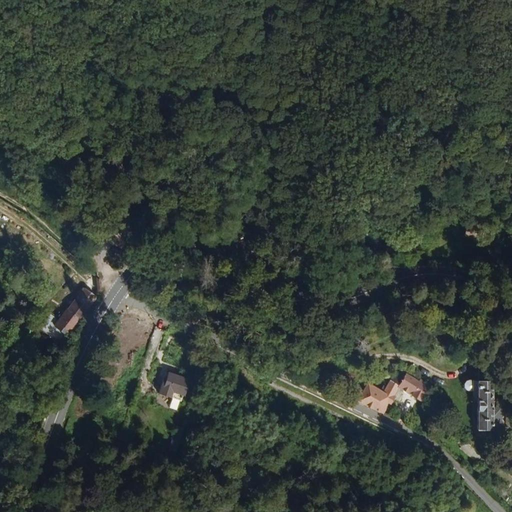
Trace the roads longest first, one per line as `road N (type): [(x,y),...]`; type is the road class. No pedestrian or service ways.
road 1 (residential): [(501,511),(437,451),(119,289)]
road 2 (secondary): [(511,306),(483,284),(437,272),(335,300),(305,297),(239,250),(201,238),(147,258),(119,289)]
road 3 (track): [(0,208),(91,284),(119,289)]
road 4 (secondary): [(22,511),(71,382)]
